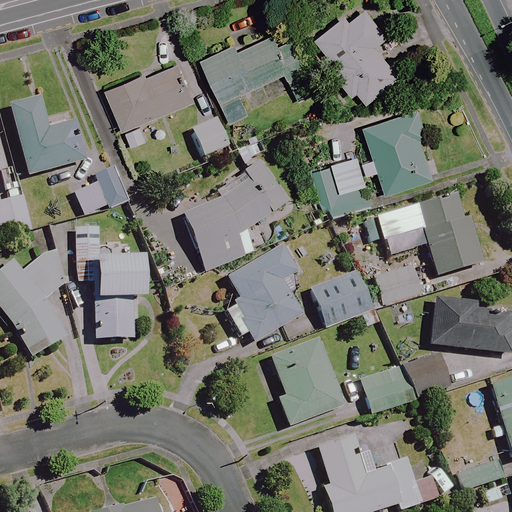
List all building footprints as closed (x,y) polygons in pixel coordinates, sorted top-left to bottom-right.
[(385,38),(364,9),(347,22),(344,18),(314,40),(331,65),(327,68),(349,97),(354,93),(363,104),(397,79),(382,58),(373,46),(385,38)] [(237,96),(279,77),(292,105),(320,93),(291,28),(267,38),(236,53),(233,47),(199,62),(227,124),(245,115),(237,96)] [(190,103),(175,64),(149,74),(104,92),(119,131),(190,103)] [(42,133),(34,101),(2,109),(21,181),(76,167),(65,127),(42,133)] [(424,135),(415,110),(359,128),(382,197),(431,181),(416,137),(424,135)] [(227,156),(213,123),(209,124),(186,134),(200,167),(227,156)] [(261,154),(255,141),(231,153),(238,166),(261,154)] [(360,153),(334,161),(342,190),(369,182),(360,153)] [(369,206),(364,187),(340,194),(332,163),(312,169),(322,201),(331,220),(370,209),(369,206)] [(280,211),(258,165),(238,174),(244,187),(236,191),(175,219),(202,276),(250,253),(239,230),(280,211)] [(123,205),(109,170),(100,174),(65,189),(78,218),(102,208),(104,213),(123,205)] [(447,196),(367,220),(375,246),(378,245),(383,261),(418,250),(428,284),(470,271),(447,196)] [(0,241),(27,234),(17,199),(12,201),(0,203),(0,241)] [(95,263),(93,228),(70,229),(72,286),(87,285),(89,344),(128,342),(127,303),(137,303),(137,300),(135,262),(95,263)] [(247,347),(296,319),(285,299),(283,295),(289,292),(283,281),(292,276),(277,249),(220,281),(233,304),(218,312),(234,341),(242,337),(247,347)] [(52,294),(65,282),(41,254),(15,275),(6,264),(0,268),(0,321),(2,324),(26,361),(61,339),(43,311),(39,304),(52,294)] [(410,283),(406,270),(368,281),(377,311),(415,300),(413,294),(410,283)] [(371,327),(350,275),(303,293),(304,294),(315,322),(319,333),(356,318),(361,331),(371,327)] [(423,350),(507,359),(510,330),(504,330),(505,319),(468,315),(470,304),(470,302),(429,297),(423,350)] [(341,406),(316,340),(269,358),(284,396),(278,398),(288,426),(341,406)] [(440,385),(432,359),(399,370),(410,401),(442,391),(440,385)] [(405,404),(393,370),(354,384),(361,405),(365,418),(389,409),(405,404)] [(511,379),(483,388),(496,428),(487,431),(490,441),(499,438),(507,464),(511,461),(511,379)] [(353,457),(348,439),(310,451),(314,464),(322,488),(316,490),(323,511),(377,511),(392,508),(393,511),(400,511),(433,501),(426,479),(409,484),(402,462),(392,465),(368,473),(362,454),(353,457)] [(497,459),(456,474),(462,492),(503,477),(501,472),(497,459)] [(505,498),(501,487),(477,496),(481,507),(505,498)] [(148,511),(146,501),(113,510),(105,511),(148,511)]
